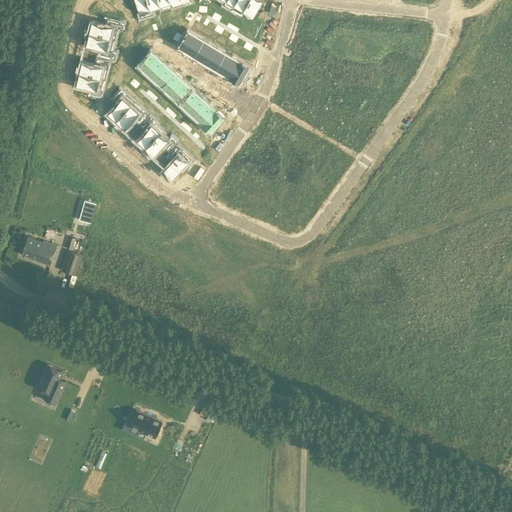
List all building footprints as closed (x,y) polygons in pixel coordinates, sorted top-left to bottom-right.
[(147,0),(136,0),(140,13),(151,9),(147,0)] [(159,0),(147,0),(151,9),(161,6),(159,0)] [(236,0),(234,5),(243,10),(249,0),(236,0)] [(249,0),(243,10),(253,16),(262,0),(249,0)] [(92,21),(89,33),(110,38),(113,27),(118,28),(120,22),(108,19),(106,25),(92,21)] [(308,19),(305,39),(318,41),(318,46),(324,46),(325,34),(319,34),(320,20),(308,19)] [(325,34),(324,46),(330,47),(330,42),(342,43),(345,22),(332,21),(331,35),(325,34)] [(345,22),(342,43),(354,44),(354,49),(360,50),(361,38),(355,38),(357,24),(345,22)] [(361,38),(360,50),(366,51),(366,46),(378,47),(381,26),(369,25),(367,39),(361,38)] [(381,26),(378,47),(391,48),(390,53),(396,54),(397,42),(391,41),(393,27),(381,26)] [(397,42),(396,54),(402,54),(402,49),(415,51),(416,43),(418,43),(418,37),(417,37),(418,30),(405,29),(403,42),(397,42)] [(189,31),(180,47),(187,51),(197,35),(189,31)] [(89,33),(86,45),(100,48),(99,54),(111,57),(112,51),(108,50),(110,38),(89,33)] [(197,35),(187,51),(194,56),(204,39),(197,35)] [(204,39),(194,56),(201,60),(211,44),(204,39)] [(211,44),(201,60),(209,64),(218,48),(211,44)] [(218,48),(209,64),(216,68),(225,52),(218,48)] [(152,50),(139,64),(147,71),(159,57),(152,50)] [(225,52),(216,68),(223,73),(233,57),(225,52)] [(159,57),(147,71),(154,78),(167,64),(159,57)] [(233,57),(223,73),(230,77),(240,61),(233,57)] [(291,58),(288,69),(305,75),(309,65),(291,58)] [(82,61),(80,73),(101,78),(103,67),(108,68),(110,62),(98,59),(96,65),(82,61)] [(240,61),(230,77),(239,82),(249,66),(240,61)] [(167,64),(154,78),(162,85),(174,71),(167,64)] [(288,69),(284,78),(302,85),(305,75),(288,69)] [(174,71),(162,85),(169,92),(182,78),(174,71)] [(80,73),(77,85),(91,88),(89,94),(101,97),(102,91),(98,90),(101,78),(80,73)] [(182,78),(169,92),(177,99),(189,85),(182,78)] [(284,78),(281,88),(298,94),(302,85),(284,78)] [(385,80),(379,89),(394,100),(400,91),(385,80)] [(117,101),(108,112),(117,120),(131,104),(123,96),(126,93),(121,88),(113,97),(117,101)] [(281,88),(277,98),(294,104),(298,94),(281,88)] [(194,89),(181,102),(189,109),(201,96),(194,89)] [(379,89),(372,97),(387,107),(388,108),(394,100),(379,89)] [(201,96),(189,109),(196,116),(209,102),(201,96)] [(371,96),(365,104),(381,116),(387,107),(372,97),(371,96)] [(209,102),(196,116),(204,123),(216,109),(209,102)] [(131,104),(117,120),(125,128),(135,118),(140,122),(148,113),(143,108),(140,112),(131,104)] [(365,104),(359,113),(375,124),(381,116),(365,104)] [(216,109),(204,123),(211,130),(224,116),(216,109)] [(359,113),(355,119),(370,130),(375,124),(359,113)] [(147,128),(137,139),(146,147),(161,131),(152,123),(155,120),(150,115),(142,124),(147,128)] [(269,117),(262,126),(278,137),(284,128),(269,117)] [(355,119),(350,126),(365,137),(370,130),(355,119)] [(262,126),(258,132),(273,143),(278,137),(262,126)] [(350,126),(343,135),(358,147),(365,137),(350,126)] [(161,131),(146,147),(155,155),(165,145),(169,149),(177,140),(172,135),(169,139),(161,131)] [(258,132),(253,139),(268,150),(273,143),(258,132)] [(253,139),(247,147),(262,158),(268,150),(253,139)] [(174,159),(164,170),(173,178),(188,162),(179,154),(183,150),(178,146),(170,155),(174,159)] [(76,164),(67,174),(79,185),(83,180),(102,160),(90,149),(88,151),(84,147),(72,160),(76,164)] [(330,152),(324,161),(339,172),(345,163),(330,152)] [(102,160),(83,180),(93,189),(89,193),(97,199),(110,185),(109,184),(116,176),(109,170),(111,168),(102,160)] [(339,172),(324,161),(318,169),(333,180),(339,172)] [(318,169),(312,177),(313,178),(327,188),(333,180),(318,169)] [(225,176),(217,196),(228,200),(233,188),(239,190),(243,179),(238,176),(236,181),(225,176)] [(313,178),(308,185),(323,196),(328,189),(327,188),(313,178)] [(244,192),(239,205),(250,210),(258,190),(247,186),(249,181),(243,179),(239,190),(244,192)] [(308,185),(303,191),(319,202),(323,196),(308,185)] [(258,190),(250,210),(261,214),(266,202),(272,204),(277,193),(271,191),(269,195),(258,190)] [(303,191),(299,198),(314,209),(319,202),(303,191)] [(151,212),(144,227),(157,233),(162,223),(163,223),(166,216),(165,215),(167,211),(155,205),(157,200),(150,197),(144,210),(151,212)] [(299,198),(293,206),(308,217),(314,209),(299,198)] [(96,203),(84,200),(79,219),(91,223),(96,203)] [(293,206),(286,215),(301,226),(308,217),(293,206)] [(65,235),(62,247),(73,250),(76,238),(65,235)] [(36,260),(50,264),(57,245),(43,240),(42,241),(27,236),(21,254),(36,259),(36,260)] [(62,269),(75,274),(81,255),(68,250),(62,269)] [(251,261),(244,277),(251,280),(253,277),(265,282),(268,274),(270,275),(272,269),(271,269),(275,260),(262,254),(258,264),(251,261)] [(66,380),(60,377),(63,370),(48,363),(38,386),(47,389),(44,397),(57,402),(66,380)] [(130,424),(155,436),(162,420),(137,408),(130,424)] [(72,421),(76,412),(71,410),(67,419),(72,421)] [(170,470),(163,467),(145,499),(152,503),(170,470)]
